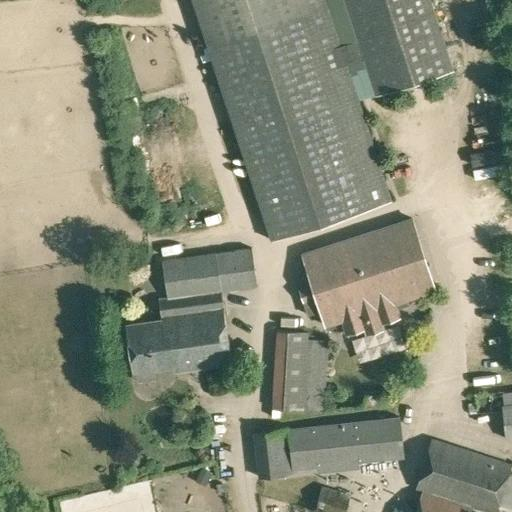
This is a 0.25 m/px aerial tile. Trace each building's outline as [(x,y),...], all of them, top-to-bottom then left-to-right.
[(192,0),(271,240),(391,201),(357,97),(375,91),(376,92),(453,67),(430,0),(192,0)] [(342,320),(346,333),(400,316),(396,302),(435,290),(412,217),(303,252),(308,269),(298,285),(308,316),(322,312),(326,325),(342,320)] [(162,318),(127,324),(135,373),(136,372),(138,382),(155,379),(154,370),(174,367),(174,371),(231,362),(223,309),(221,290),(257,284),(252,247),(163,260),(169,296),(159,298),(162,318)] [(509,273),(508,261),(491,262),(492,275),(509,273)] [(272,407),(322,410),(327,340),(307,339),(307,331),(277,329),(272,407)] [(503,404),(506,438),(511,437),(511,390),(503,391),(504,404),(503,404)] [(223,402),(211,405),(214,417),(226,414),(223,402)] [(467,435),(477,434),(475,415),(464,417),(467,435)] [(288,428),(292,468),(404,456),(400,416),(288,428)] [(254,432),(259,476),(291,472),(286,428),(254,432)] [(473,511),(471,511),(473,505),(493,511),(496,511),(499,503),(511,507),(511,472),(509,472),(511,464),(431,438),(416,487),(422,489),(415,511),(473,511)] [(196,480),(206,485),(212,472),(203,467),(196,480)] [(315,510),(322,511),(345,511),(350,494),(322,486),(315,510)]
